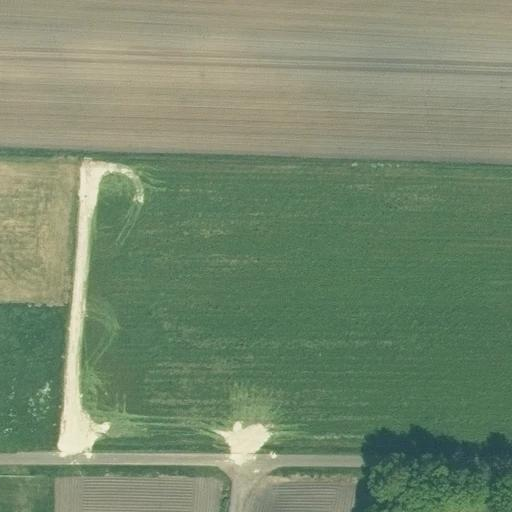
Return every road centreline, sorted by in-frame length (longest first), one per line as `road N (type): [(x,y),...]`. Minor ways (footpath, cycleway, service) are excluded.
road 1 (unclassified): [(511,462),(240,460)]
road 2 (unclassified): [(240,460),(0,459)]
